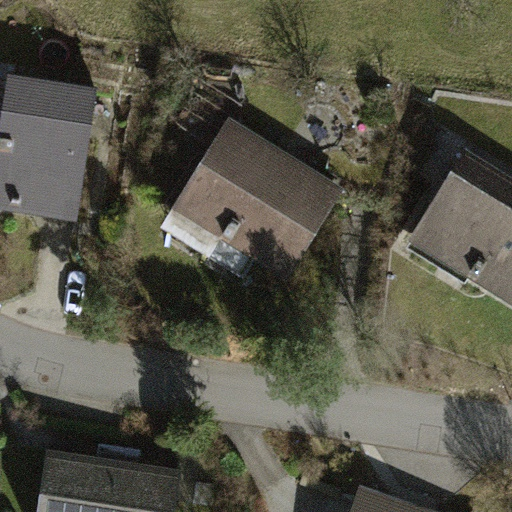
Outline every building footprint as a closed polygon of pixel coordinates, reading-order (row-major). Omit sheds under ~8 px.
[(88,157),(99,89),(10,75),(0,133),(0,202),(77,215),(85,156),(88,157)] [(340,193),(231,125),(167,228),(244,276),(258,254),(289,274),(340,193)] [(511,185),(466,157),(421,231),(477,266),(473,273),(511,296),(511,185)] [(177,511),(184,470),(49,449),(38,511),(177,511)] [(421,511),(360,491),(352,511),(421,511)]
